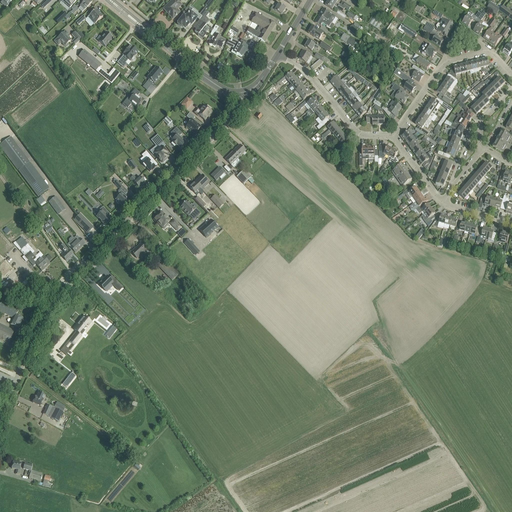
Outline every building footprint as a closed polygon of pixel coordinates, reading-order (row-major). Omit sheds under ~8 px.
[(80,6),(78,9),(82,12),(84,10),(87,8),(92,2),(89,0),(84,0),(82,3),(79,6),(80,6)] [(173,0),(164,9),(167,13),(173,19),(179,13),(176,10),(181,5),(175,0),(173,0)] [(214,2),(212,0),(209,0),(205,5),(209,8),(214,2)] [(336,3),(331,0),(328,0),(325,5),(332,10),(334,6),(343,12),(345,8),(340,5),(336,3)] [(343,2),(340,5),(345,8),(346,9),(349,11),(351,7),(343,2)] [(496,15),(499,12),(500,9),(491,2),(487,8),(496,15)] [(271,9),(282,15),(286,9),(279,4),(277,8),(273,6),(271,9)] [(508,18),(511,12),(503,6),(500,9),(499,12),(508,18)] [(185,29),(189,24),(191,25),(197,18),(190,12),(191,12),(186,8),(181,15),(183,17),(178,23),(185,29)] [(330,13),(323,9),(319,16),(327,21),(332,24),(336,17),(330,13)] [(87,17),(94,25),(103,17),(96,10),(87,17)] [(441,19),(443,16),(435,11),(433,14),(441,19)] [(196,30),(194,32),(198,35),(198,36),(202,39),(207,34),(206,33),(208,30),(205,27),(206,26),(204,24),(208,21),(206,18),(209,14),(206,12),(194,28),(196,30)] [(349,12),(347,15),(353,20),(356,16),(349,12)] [(479,12),(477,15),(476,17),(473,20),(476,22),(479,18),(482,14),(479,12)] [(249,27),(247,32),(261,40),(264,42),(275,24),(269,20),(269,21),(260,16),(256,13),(251,22),(259,27),(256,32),(249,27)] [(468,15),(462,23),(468,27),(473,20),(476,17),(473,15),(471,18),(468,15)] [(85,19),(83,16),(75,23),(78,26),(85,19)] [(327,21),(319,16),(315,23),(321,27),(321,26),(323,23),(332,29),(335,25),(332,24),(327,21)] [(373,17),(369,24),(377,29),(382,23),(373,17)] [(443,19),(440,25),(450,31),(453,26),(452,25),(452,24),(451,24),(443,19)] [(481,21),(474,31),(479,35),(485,28),(481,25),(483,22),(481,21)] [(424,25),(425,26),(433,31),(435,28),(426,22),(424,25)] [(436,30),(444,35),(445,36),(446,37),(450,31),(440,25),(438,24),(436,27),(437,29),(436,30)] [(352,25),(350,29),(349,31),(355,35),(358,29),(352,25)] [(404,32),(414,38),(417,34),(404,25),(402,29),(405,31),(404,32)] [(318,30),(312,26),(308,33),(319,40),(324,32),(318,29),(318,30)] [(433,31),(425,26),(426,26),(423,29),(431,34),(433,31)] [(489,42),(494,35),(491,33),(492,30),(490,29),(483,38),(489,42)] [(219,33),(216,31),(213,30),(210,35),(213,37),(208,44),(209,45),(209,46),(211,47),(212,46),(215,47),(216,45),(221,48),(225,41),(220,38),(220,37),(217,36),(219,33)] [(343,35),(340,39),(353,48),(357,42),(340,31),(339,33),(343,35)] [(66,32),(54,41),(58,46),(62,43),(65,46),(66,47),(69,45),(68,44),(71,41),(67,35),(68,34),(66,32)] [(75,45),(82,39),(75,32),(71,35),(75,39),(72,41),(75,45)] [(113,38),(106,32),(101,38),(100,36),(97,40),(99,41),(98,42),(105,47),(113,38)] [(432,42),(440,47),(444,41),(436,36),(433,35),(431,37),(434,39),(432,42)] [(498,38),(494,35),(489,42),(495,46),(502,37),(499,35),(498,38)] [(229,39),(226,45),(226,46),(227,45),(230,47),(232,44),(236,47),(236,49),(234,49),(232,52),(233,53),(236,55),(237,55),(241,57),(245,50),(246,51),(248,47),(245,45),(240,43),(240,44),(229,39)] [(319,47),(309,41),(305,47),(312,51),(314,48),(317,50),(319,47)] [(322,42),(319,46),(329,53),(332,49),(322,42)] [(424,45),(422,48),(424,49),(422,53),(422,54),(425,56),(425,55),(428,57),(429,56),(432,58),(436,52),(433,50),(433,49),(427,44),(426,46),(424,45)] [(511,45),(511,46),(508,44),(503,52),(508,56),(511,50),(511,45)] [(130,61),(131,60),(132,60),(132,61),(133,61),(134,61),(134,60),(135,60),(135,59),(135,58),(135,57),(134,57),(138,52),(137,52),(137,51),(135,49),(135,50),(131,47),(130,47),(128,49),(128,48),(124,53),(124,54),(123,55),(123,56),(117,63),(123,68),(126,64),(125,63),(128,60),(130,61)] [(84,50),(78,57),(96,71),(101,65),(84,50)] [(307,54),(302,51),(302,52),(303,53),(299,59),(306,63),(311,55),(308,53),(307,54)] [(416,55),(413,61),(416,63),(427,71),(428,69),(429,69),(429,68),(431,65),(416,55)] [(488,63),(488,60),(487,58),(481,60),(484,68),(489,66),(490,69),(494,68),(489,62),(488,63)] [(319,60),(311,68),(314,71),(324,63),(319,60)] [(485,72),(484,68),(481,60),(476,61),(478,69),(481,68),(482,72),(485,72)] [(419,72),(420,70),(414,65),(412,68),(416,71),(412,77),(419,82),(424,76),(419,72)] [(448,74),(455,79),(456,77),(456,75),(461,74),(459,65),(453,67),(454,70),(451,70),(448,74)] [(147,78),(149,80),(147,81),(152,85),(153,83),(154,84),(163,73),(156,67),(156,68),(147,78)] [(114,69),(107,77),(113,82),(120,74),(114,69)] [(286,74),(275,83),(277,85),(285,79),(285,78),(289,82),(295,77),(292,72),(288,75),(286,74)] [(446,80),(444,83),(453,89),(458,83),(457,80),(455,79),(448,74),(445,79),(446,80)] [(290,89),(293,87),(299,81),(295,77),(289,82),(291,85),(288,87),(290,89)] [(337,77),(330,82),(334,87),(341,81),(337,77)] [(505,83),(499,77),(495,82),(501,87),(505,83)] [(341,81),(334,87),(338,91),(344,86),(347,84),(343,79),(341,81)] [(294,93),(296,91),(303,86),(299,81),(293,87),(295,89),(292,91),(294,93)] [(368,85),(369,84),(365,81),(363,84),(364,85),(361,90),(364,92),(368,85)] [(404,88),(411,93),(416,87),(409,81),(404,88)] [(496,92),(501,87),(495,82),(491,86),(496,92)] [(347,84),(344,86),(338,91),(342,96),(348,90),(351,88),(347,83),(347,84)] [(444,83),(441,87),(447,92),(450,94),(453,89),(444,83)] [(295,99),(300,96),(308,89),(306,90),(303,86),(296,91),(294,93),(296,95),(294,97),(295,99)] [(450,94),(447,92),(441,87),(439,86),(436,91),(444,97),(446,95),(450,97),(452,95),(450,94)] [(496,92),(491,86),(486,90),(492,96),(496,92)] [(351,88),(348,90),(342,96),(345,100),(352,94),(355,92),(351,88)] [(127,99),(125,101),(125,102),(124,103),(128,106),(132,103),(134,105),(133,105),(137,108),(143,101),(137,96),(139,94),(133,89),(134,90),(132,93),(133,94),(131,96),(130,96),(127,99)] [(312,93),(308,89),(300,96),(304,100),(312,93)] [(382,91),(379,89),(373,96),(376,98),(380,93),(382,91)] [(486,90),(482,94),(488,100),(492,96),(486,90)] [(408,97),(400,91),(398,94),(395,91),(390,97),(397,102),(398,100),(404,104),(403,105),(408,97)] [(355,99),(352,94),(345,100),(349,104),(355,99)] [(490,102),(488,100),(482,94),(482,95),(483,96),(480,100),(485,106),(490,102)] [(357,97),(355,99),(349,104),(353,109),(359,103),(361,101),(357,97)] [(187,109),(192,102),(187,98),(181,105),(187,109)] [(279,98),(277,100),(274,102),(278,107),(283,102),(279,98)] [(305,106),(309,111),(318,103),(314,99),(306,104),(305,102),(298,108),(300,110),(305,106)] [(430,100),(428,103),(436,109),(439,104),(433,99),(431,101),(430,100)] [(481,110),(485,106),(480,100),(475,105),(481,110)] [(391,114),(395,116),(401,108),(393,101),(388,107),(389,109),(390,110),(389,111),(383,107),(382,109),(384,111),(389,117),(391,114)] [(312,115),(315,113),(321,108),(318,103),(309,111),(312,115)] [(363,107),(359,103),(353,109),(356,113),(363,107)] [(438,110),(436,109),(428,103),(429,104),(428,106),(427,105),(424,108),(432,114),(434,115),(438,110)] [(481,110),(475,105),(471,109),(476,115),(481,110)] [(203,107),(199,111),(197,109),(194,113),(199,117),(200,116),(205,121),(212,112),(210,110),(211,109),(207,106),(206,107),(204,106),(203,107)] [(367,112),(363,107),(356,113),(360,117),(367,112)] [(315,113),(319,118),(325,113),(321,108),(315,113)] [(429,119),(432,114),(424,108),(426,109),(422,114),(429,119)] [(458,114),(457,116),(468,123),(472,118),(466,115),(467,113),(463,111),(460,115),(458,114)] [(193,120),(195,117),(190,113),(186,117),(191,121),(186,127),(195,135),(201,127),(193,120)] [(322,123),(329,117),(325,113),(319,118),(316,121),(320,125),(322,123)] [(431,120),(429,119),(422,114),(421,116),(420,115),(418,118),(426,124),(427,121),(429,122),(431,120)] [(372,125),(385,125),(385,116),(372,116),(372,123),(372,125)] [(465,128),(468,123),(457,116),(458,117),(454,123),(459,126),(458,127),(452,124),(451,127),(463,132),(464,128),(465,128)] [(429,126),(426,124),(418,118),(419,119),(415,124),(422,129),(424,126),(427,129),(429,126)] [(149,123),(143,126),(148,134),(153,131),(149,123)] [(331,133),(338,127),(334,123),(327,128),(329,130),(321,137),(323,140),(329,134),(331,133)] [(449,136),(453,137),(461,141),(463,135),(462,134),(463,132),(451,127),(449,126),(448,129),(451,130),(449,136)] [(342,132),(338,127),(331,133),(335,137),(342,132)] [(175,138),(172,140),(173,141),(172,142),(176,146),(177,145),(180,149),(186,143),(179,137),(182,134),(176,128),(171,133),(175,138)] [(412,136),(409,131),(406,134),(404,132),(401,137),(403,141),(405,140),(405,141),(412,136)] [(511,137),(501,131),(498,137),(497,136),(494,142),(495,143),(492,147),(503,153),(511,137)] [(339,142),(346,137),(342,132),(335,137),(339,142)] [(158,135),(151,141),(159,150),(154,154),(158,159),(159,160),(162,163),(163,162),(163,163),(166,161),(165,160),(168,158),(166,156),(167,154),(159,144),(162,142),(158,135)] [(416,141),(412,136),(405,141),(409,146),(416,141)] [(11,137),(0,144),(0,147),(38,197),(49,189),(31,164),(11,137)] [(349,141),(346,137),(339,142),(343,147),(349,141)] [(458,146),(461,141),(453,137),(451,143),(458,146)] [(419,146),(416,141),(409,146),(412,150),(419,146)] [(445,147),(449,149),(458,153),(460,147),(458,146),(451,143),(448,142),(445,147)] [(225,159),(231,165),(237,159),(237,160),(239,158),(239,157),(245,151),(240,145),(233,152),(233,151),(225,159)] [(362,153),(359,153),(359,166),(363,166),(362,156),(366,155),(366,159),(368,159),(368,147),(368,145),(362,145),(362,147),(362,153)] [(382,146),(379,146),(379,157),(384,159),(386,155),(389,157),(393,149),(391,148),(392,147),(389,146),(388,147),(386,150),(384,149),(385,147),(382,146)] [(422,150),(419,146),(412,150),(415,155),(422,150)] [(368,159),(375,159),(375,163),(378,163),(378,156),(378,150),(374,150),(374,147),(368,147),(368,159)] [(398,152),(393,149),(389,157),(391,158),(389,162),(394,165),(398,162),(396,159),(394,158),(398,152)] [(456,158),(458,153),(449,149),(446,154),(439,151),(438,154),(449,159),(450,156),(456,158)] [(415,155),(419,160),(425,155),(422,150),(415,155)] [(154,166),(153,164),(155,162),(147,153),(143,156),(147,162),(143,164),(144,165),(143,166),(146,169),(147,168),(150,173),(153,171),(153,172),(157,169),(154,166)] [(429,160),(425,155),(419,160),(420,162),(419,164),(420,166),(422,165),(426,171),(428,169),(433,158),(432,157),(429,160)] [(137,167),(132,160),(128,163),(133,170),(137,167)] [(445,161),(443,167),(450,170),(452,164),(445,161)] [(486,162),(482,167),(488,172),(492,168),(486,162)] [(402,187),(412,180),(401,165),(392,172),(394,176),(395,175),(398,178),(397,179),(402,187)] [(448,176),(450,170),(443,167),(440,173),(448,176)] [(482,167),(478,171),(484,177),(488,172),(482,167)] [(218,169),(211,176),(216,181),(219,178),(224,173),(221,171),(218,169)] [(244,184),(251,178),(244,171),(237,177),(244,184)] [(478,171),(474,176),(480,181),(484,177),(478,171)] [(508,183),(511,172),(507,171),(507,173),(505,172),(505,173),(501,172),(499,180),(503,181),(503,180),(506,181),(505,183),(508,183)] [(448,176),(440,173),(438,178),(445,181),(448,176)] [(200,188),(207,181),(202,175),(201,176),(202,176),(195,182),(200,188)] [(474,176),(470,181),(476,186),(480,181),(474,176)] [(133,183),(139,189),(145,183),(139,177),(136,180),(133,177),(130,179),(133,183)] [(443,187),(445,181),(438,178),(436,184),(443,187)] [(470,181),(466,185),(472,191),(476,186),(470,181)] [(204,192),(200,188),(195,182),(189,188),(194,193),(197,191),(201,195),(204,192)] [(466,185),(462,190),(468,195),(472,191),(466,185)] [(409,200),(410,199),(420,192),(416,187),(406,195),(409,200)] [(99,199),(105,193),(102,190),(96,196),(99,199)] [(127,197),(121,190),(116,195),(118,197),(116,200),(117,201),(116,202),(118,204),(119,203),(123,207),(128,201),(125,198),(127,197)] [(468,195),(462,190),(458,194),(464,200),(468,195)] [(410,199),(413,204),(423,197),(420,192),(410,199)] [(405,196),(403,194),(397,198),(392,201),(395,204),(399,201),(399,200),(405,196)] [(488,206),(490,206),(493,197),(490,196),(489,198),(487,197),(487,196),(484,195),(483,197),(482,197),(481,198),(480,202),(485,204),(484,205),(485,205),(485,206),(488,207),(488,206)] [(219,208),(223,204),(215,196),(211,200),(219,208)] [(67,213),(55,197),(49,202),(60,218),(67,213)] [(206,205),(198,197),(195,200),(203,208),(206,205)] [(425,200),(423,197),(413,204),(412,204),(416,209),(421,206),(428,200),(427,198),(425,200)] [(502,203),(505,204),(506,201),(503,201),(502,202),(500,201),(500,199),(498,198),(495,208),(500,209),(502,203)] [(187,201),(180,208),(189,216),(193,212),(197,216),(200,213),(187,201)] [(423,211),(425,214),(432,209),(428,204),(423,208),(421,206),(416,209),(413,211),(415,213),(416,212),(418,215),(423,211)] [(103,207),(94,215),(104,225),(110,219),(107,217),(110,214),(103,207)] [(432,209),(425,214),(427,217),(423,219),(426,224),(431,220),(429,218),(435,214),(432,209)] [(158,223),(164,229),(168,225),(167,223),(170,221),(161,212),(156,218),(159,222),(158,223)] [(74,220),(87,233),(93,228),(80,214),(74,220)] [(443,229),(444,225),(447,217),(441,215),(439,221),(436,221),(432,226),(443,229)] [(456,228),(458,220),(452,218),(450,226),(456,228)] [(199,230),(206,238),(217,228),(210,220),(199,230)] [(174,221),(171,224),(176,229),(179,226),(181,228),(174,221)] [(459,230),(464,232),(467,222),(465,222),(464,223),(461,223),(458,222),(456,231),(459,231),(459,230)] [(473,224),(472,224),(469,235),(472,236),(472,234),(475,235),(475,236),(478,237),(478,234),(475,233),(477,227),(472,226),(473,224)] [(479,233),(478,234),(478,237),(481,238),(481,237),(484,237),(483,239),(486,240),(488,230),(489,228),(485,227),(485,228),(483,228),(482,234),(479,233)] [(494,232),(488,230),(486,240),(488,241),(489,239),(491,240),(491,241),(494,241),(495,239),(492,238),(494,232)] [(506,244),(509,234),(502,232),(499,242),(502,243),(502,242),(506,244)] [(67,245),(75,253),(84,244),(77,236),(74,238),(72,238),(69,240),(69,241),(70,242),(67,245)] [(188,240),(185,243),(195,255),(199,252),(188,240)] [(134,250),(131,253),(137,259),(147,249),(142,243),(134,250)] [(61,256),(66,261),(73,255),(71,253),(72,252),(69,248),(68,250),(62,245),(59,248),(64,253),(61,256)] [(24,256),(29,261),(34,256),(29,251),(24,256)] [(34,263),(36,264),(42,271),(43,271),(45,269),(45,268),(44,267),(46,265),(47,266),(50,264),(40,253),(35,257),(38,260),(34,263)] [(178,273),(160,254),(152,261),(170,280),(178,273)] [(13,267),(8,273),(10,276),(16,270),(13,267)] [(107,277),(98,285),(104,291),(111,284),(116,289),(120,285),(111,276),(109,279),(107,277)] [(10,282),(6,285),(14,293),(17,290),(10,282)] [(16,316),(18,311),(1,303),(0,305),(0,311),(14,318),(10,325),(18,329),(23,319),(16,316)] [(91,322),(85,317),(74,330),(76,331),(69,341),(70,342),(69,342),(74,346),(85,332),(84,331),(91,322)] [(61,319),(57,325),(67,332),(71,326),(61,319)] [(0,337),(9,342),(14,331),(0,324),(0,337)] [(105,336),(110,339),(117,330),(113,326),(105,336)] [(70,351),(64,346),(60,351),(66,356),(70,351)] [(32,403),(40,406),(45,396),(39,393),(37,397),(35,396),(32,403)] [(63,412),(65,408),(58,403),(55,407),(63,412)] [(47,405),(43,414),(51,418),(55,409),(47,405)] [(58,422),(62,412),(56,409),(52,418),(58,422)] [(15,474),(19,475),(21,463),(13,462),(12,469),(16,470),(15,474)] [(42,474),(31,471),(29,471),(28,474),(30,475),(29,478),(40,481),(42,474)]
